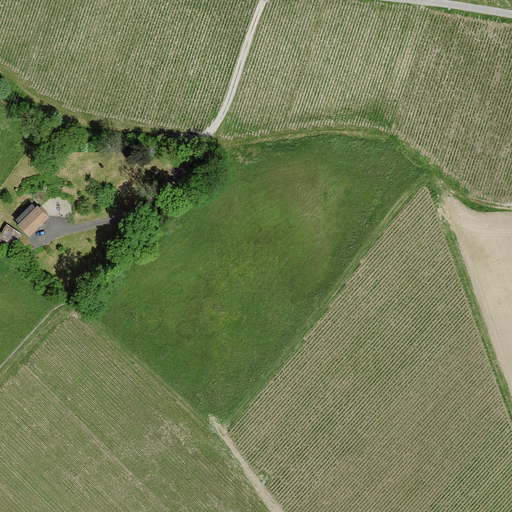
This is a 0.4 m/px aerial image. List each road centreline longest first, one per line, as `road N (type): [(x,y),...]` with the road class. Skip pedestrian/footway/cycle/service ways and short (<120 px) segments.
road 1 (track): [(511,208),(469,201),(438,185),(511,398)]
road 2 (track): [(0,66),(72,114),(203,140)]
road 3 (track): [(29,248),(146,206),(203,140)]
road 4 (track): [(265,0),(226,108),(203,140)]
